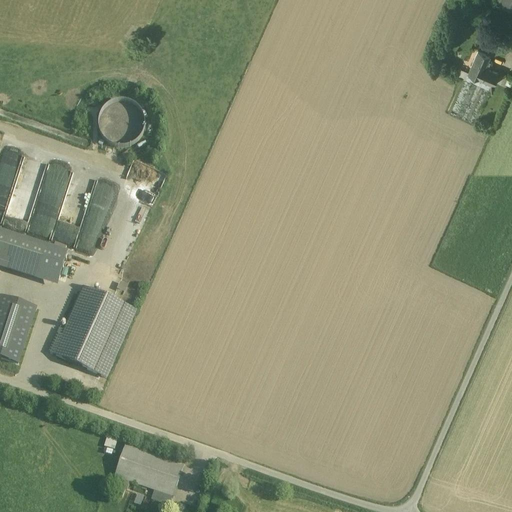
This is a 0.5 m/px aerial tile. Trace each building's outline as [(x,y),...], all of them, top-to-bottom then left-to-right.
[(496,2),(492,0),(491,3),(491,6),(502,11),(504,9),(506,6),(496,2)] [(511,0),(496,0),(496,2),(506,6),(507,7),(510,8),(511,9),(511,0)] [(491,56),(479,50),(469,73),(494,85),(499,73),(486,67),(491,56)] [(494,85),(469,73),(466,78),(491,90),(494,85)] [(491,90),(466,78),(451,113),(476,124),(491,90)] [(114,143),(141,137),(133,100),(112,105),(116,124),(111,125),(114,143)] [(33,131),(30,140),(69,151),(71,142),(33,131)] [(11,193),(11,187),(40,186),(39,178),(22,170),(20,170),(16,177),(17,181),(14,186),(0,186),(0,210),(3,210),(11,193)] [(131,207),(121,247),(133,250),(143,210),(131,207)] [(47,249),(0,233),(0,263),(38,275),(47,249)] [(84,274),(85,268),(84,262),(80,257),(75,254),(69,253),(64,254),(59,257),(55,262),(54,268),(56,274),(59,279),(64,282),(70,283),(76,282),(81,279),(84,274)] [(25,296),(2,288),(0,295),(0,347),(8,350),(25,296)] [(83,289),(64,333),(59,331),(49,354),(106,379),(135,312),(83,289)] [(103,447),(114,450),(117,440),(106,438),(103,447)] [(184,468),(125,447),(115,478),(173,498),(184,468)]
